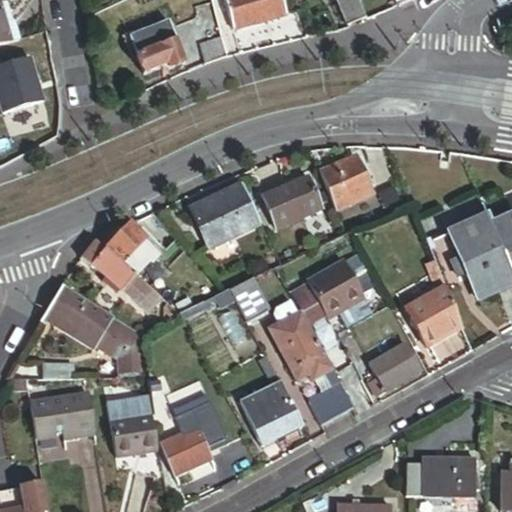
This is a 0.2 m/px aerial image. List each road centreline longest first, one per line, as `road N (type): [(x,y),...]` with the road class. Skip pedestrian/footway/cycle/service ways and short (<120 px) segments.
road 1 (tertiary): [(16,240),(202,154),(318,120)]
road 2 (residential): [(230,511),(471,378)]
road 3 (tertiary): [(453,60),(426,64),(318,120)]
road 4 (tertiary): [(318,120),(454,127)]
